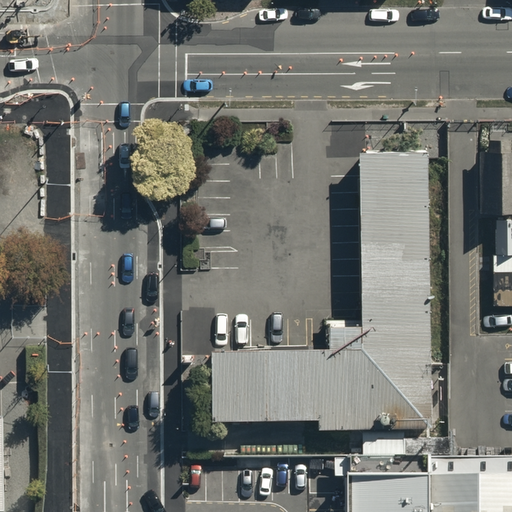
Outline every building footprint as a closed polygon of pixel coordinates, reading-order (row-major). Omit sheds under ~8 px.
[(491,152),(480,152),(480,214),(511,213),(511,139),(491,139),(491,152)] [(362,326),(330,326),(330,345),(313,346),(288,346),(212,346),(213,418),(321,418),(321,428),(432,427),(430,152),(360,153),(362,326)] [(511,220),(496,220),(497,255),(511,254),(511,220)] [(404,434),(363,433),(363,454),(404,454),(404,434)] [(511,511),(511,457),(429,458),(429,481),(429,511),(511,511)] [(341,511),(429,511),(429,481),(429,458),(351,458),(351,481),(342,481),(341,511)]
